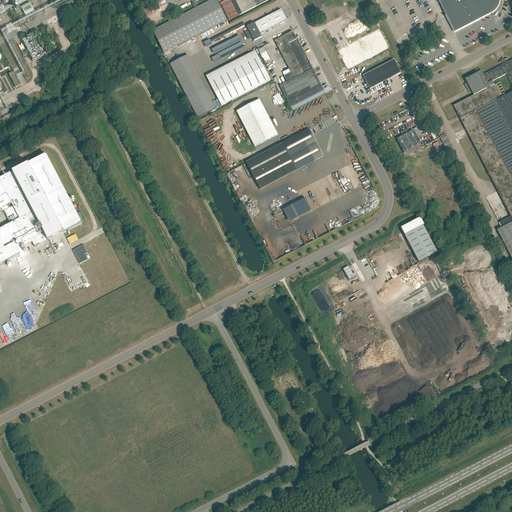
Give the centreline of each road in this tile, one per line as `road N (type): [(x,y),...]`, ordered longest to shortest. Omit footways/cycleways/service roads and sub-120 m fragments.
road 1 (track): [(251,290),(140,79),(0,147)]
road 2 (tertiary): [(212,310),(382,219),(386,183),(353,118)]
road 3 (unclassified): [(199,511),(277,471),(286,457),(212,310)]
road 4 (tertiary): [(0,420),(212,310)]
road 5 (unknown): [(300,16),(219,64),(205,63),(197,53),(201,38),(272,0)]
road 6 (unclassified): [(353,118),(511,36)]
road 7 (unclassified): [(369,443),(511,367)]
road 8 (unknown): [(371,91),(507,15)]
road 9 (primary): [(511,448),(390,511)]
road 10 (tertiary): [(353,118),(291,0)]
